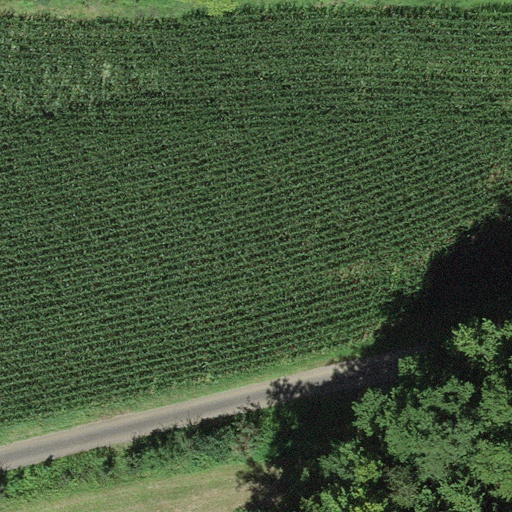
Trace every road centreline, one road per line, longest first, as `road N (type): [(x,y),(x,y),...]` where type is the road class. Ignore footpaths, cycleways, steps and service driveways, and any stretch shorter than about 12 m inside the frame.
road 1 (track): [(0,464),(375,377)]
road 2 (track): [(288,511),(375,377)]
road 3 (track): [(375,377),(505,332)]
